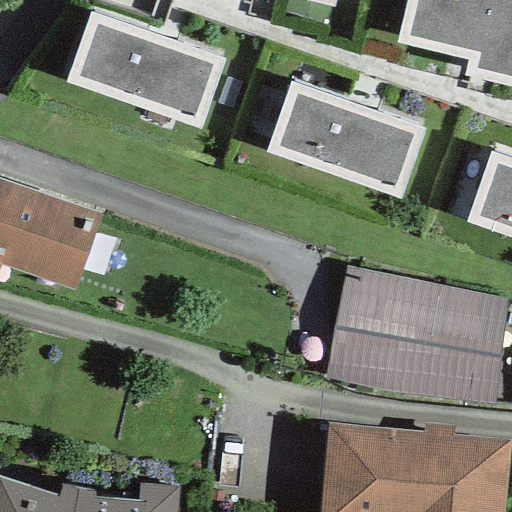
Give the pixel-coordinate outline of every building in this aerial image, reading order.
[(406,0),(395,43),(467,61),(479,64),(494,0),(406,0)] [(511,0),(494,0),(479,64),(467,61),(464,76),(511,88),(511,0)] [(224,60),(89,12),(64,83),(200,130),(224,60)] [(424,129),(288,83),(264,153),(400,199),(424,129)] [(511,159),(489,152),(464,223),(511,239),(511,159)] [(101,214),(0,180),(0,265),(75,291),(101,214)] [(509,298),(344,269),(325,379),(490,407),(509,298)] [(423,432),(326,424),(319,511),(503,511),(509,441),(452,436),(453,426),(424,424),(423,432)] [(0,477),(0,511),(177,511),(180,487),(138,484),(138,502),(93,498),(95,491),(61,485),(57,497),(0,477)]
